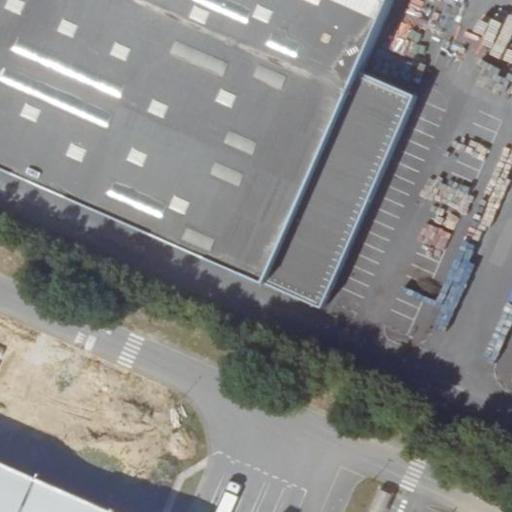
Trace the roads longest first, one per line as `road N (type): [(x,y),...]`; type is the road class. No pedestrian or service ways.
road 1 (unknown): [(451,373),(0,181)]
road 2 (unknown): [(372,339),(481,96)]
road 3 (unknown): [(451,373),(511,241)]
